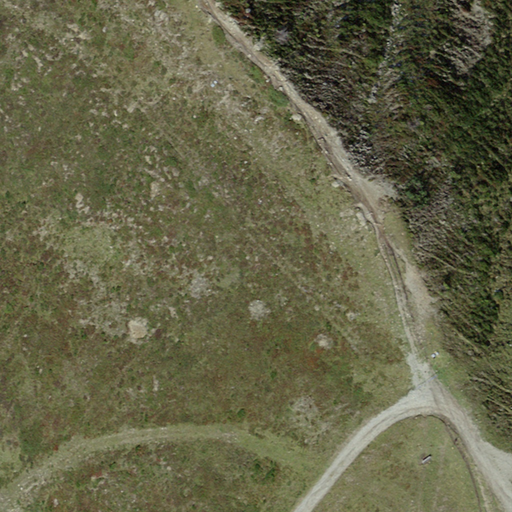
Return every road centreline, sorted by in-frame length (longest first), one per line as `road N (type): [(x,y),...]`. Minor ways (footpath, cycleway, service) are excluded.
road 1 (track): [(435,406),(415,404),(382,417),(298,511)]
road 2 (track): [(498,511),(482,461),(454,418),(435,406)]
